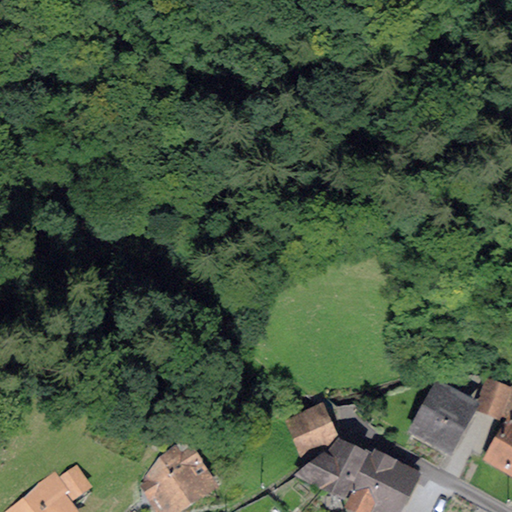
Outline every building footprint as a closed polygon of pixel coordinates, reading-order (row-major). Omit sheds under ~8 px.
[(481,408),(500,415),(508,394),(489,386),(481,408)] [(450,447),(471,409),(439,392),(418,430),(450,447)] [(321,413),(298,423),(310,451),(333,441),(321,413)] [(511,418),(489,459),(511,472),(511,418)] [(314,465),(300,475),(342,497),(347,488),(361,460),(340,449),(320,468),(314,465)] [(361,460),(347,488),(357,493),(348,510),(353,511),(393,511),(413,475),(374,455),(371,461),(363,456),(361,460)] [(188,468),(180,457),(150,477),(171,508),(211,481),(197,462),(188,468)] [(73,511),(59,493),(64,489),(53,474),(1,511),(73,511)]
